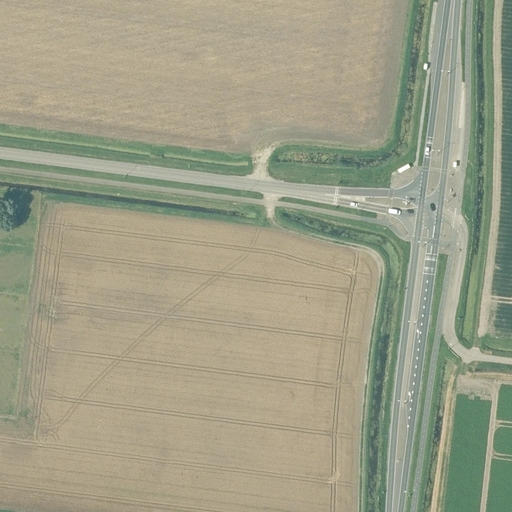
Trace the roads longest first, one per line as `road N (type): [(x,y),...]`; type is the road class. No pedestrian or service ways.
road 1 (tertiary): [(421,207),(0,153)]
road 2 (secondary): [(421,207),(388,511)]
road 3 (secondary): [(400,511),(439,209)]
road 4 (unclassified): [(511,362),(468,356),(449,339),(463,231),(439,209)]
road 5 (secondary): [(439,209),(457,0)]
road 6 (secondary): [(447,0),(421,207)]
